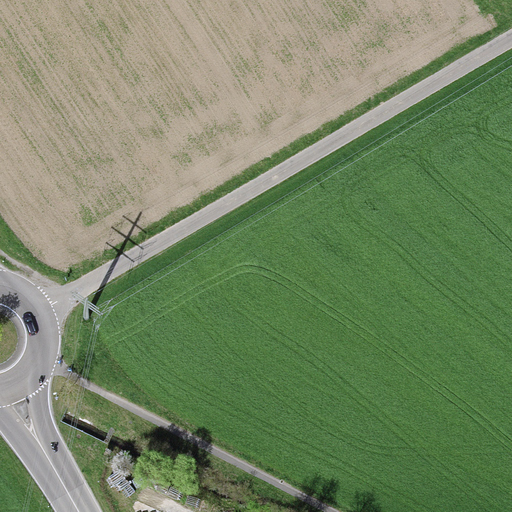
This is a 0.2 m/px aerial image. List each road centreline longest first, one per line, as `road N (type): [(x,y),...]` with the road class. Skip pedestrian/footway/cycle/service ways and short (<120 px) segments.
road 1 (unclassified): [(511,41),(61,300),(29,311)]
road 2 (secondary): [(10,383),(78,511)]
